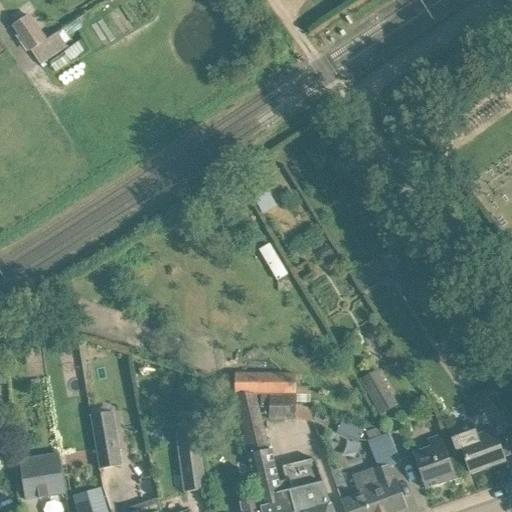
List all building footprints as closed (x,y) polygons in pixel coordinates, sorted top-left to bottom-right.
[(67,50),(57,34),(47,40),(30,14),(12,25),(29,52),(40,67),(67,50)] [(321,142),(306,151),(311,160),(326,152),(321,142)] [(275,204),(264,185),(250,192),(261,212),(275,204)] [(327,245),(319,250),(329,266),(337,261),(327,245)] [(391,274),(402,291),(415,282),(404,265),(391,274)] [(269,270),(283,298),(291,294),(276,266),(269,270)] [(361,379),(382,414),(397,405),(376,370),(361,379)] [(235,374),(235,394),(296,394),(296,373),(235,374)] [(497,428),(497,429),(509,421),(511,425),(511,418),(490,386),(470,399),(480,413),(487,408),(499,427),(497,428)] [(236,394),(241,420),(262,511),(335,511),(333,503),(331,504),(313,458),(283,467),(286,480),(277,483),(269,449),(267,450),(259,415),(254,394),(236,394)] [(261,407),(265,407),(265,414),(269,414),(269,419),(295,419),(295,395),(269,395),(261,395),(261,407)] [(90,417),(94,438),(99,469),(120,465),(111,413),(90,417)] [(472,422),(449,430),(452,439),(457,452),(462,450),(471,473),(504,461),(500,450),(502,449),(503,449),(503,448),(504,448),(504,447),(505,447),(505,446),(505,445),(506,444),(505,443),(502,433),(495,435),(494,430),(477,436),(475,430),(472,422)] [(378,469),(375,470),(374,468),(352,475),(358,495),(343,500),(347,511),(395,511),(405,508),(395,480),(393,481),(388,467),(401,463),(389,433),(368,441),(378,469)] [(412,453),(426,489),(456,478),(440,435),(428,440),(430,446),(412,453)] [(179,455),(184,492),(207,488),(202,452),(179,455)] [(25,500),(65,493),(58,454),(18,460),(25,500)] [(84,475),(70,479),(75,495),(89,492),(84,475)] [(72,496),(77,511),(111,511),(103,488),(89,492),(75,495),(72,496)] [(258,511),(253,496),(239,499),(242,511),(258,511)] [(156,511),(161,510),(157,498),(128,508),(129,511),(156,511)]
